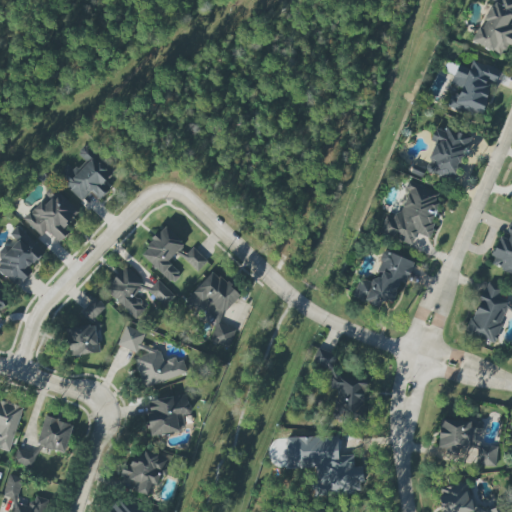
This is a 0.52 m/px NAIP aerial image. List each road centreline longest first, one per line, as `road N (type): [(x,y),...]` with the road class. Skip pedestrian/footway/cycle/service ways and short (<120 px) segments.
road 1 (residential): [(19,372),(45,303),(150,194),(163,193),(199,211),(318,316),(511,385)]
road 2 (residential): [(453,262),(511,120)]
